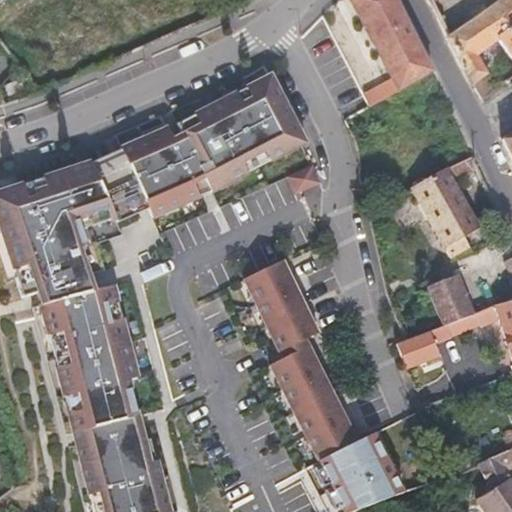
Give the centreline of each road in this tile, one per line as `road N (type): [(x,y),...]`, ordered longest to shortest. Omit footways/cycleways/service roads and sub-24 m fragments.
road 1 (residential): [(301,0),(247,43),(0,144)]
road 2 (tertiary): [(511,199),(412,0)]
